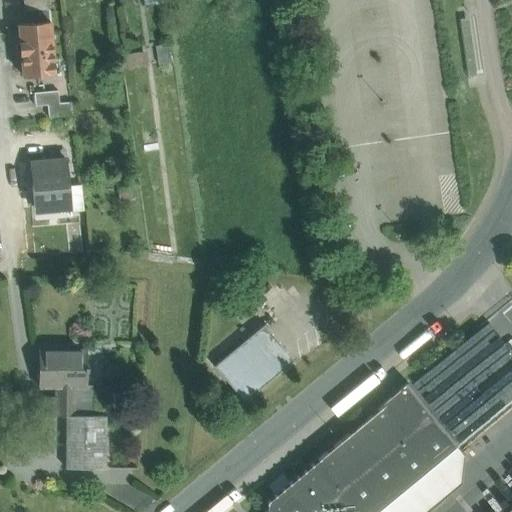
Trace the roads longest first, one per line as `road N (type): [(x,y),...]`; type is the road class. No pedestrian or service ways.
road 1 (unclassified): [(179,511),(439,294),(483,248),(511,200)]
road 2 (unknown): [(13,243),(35,371),(36,462)]
